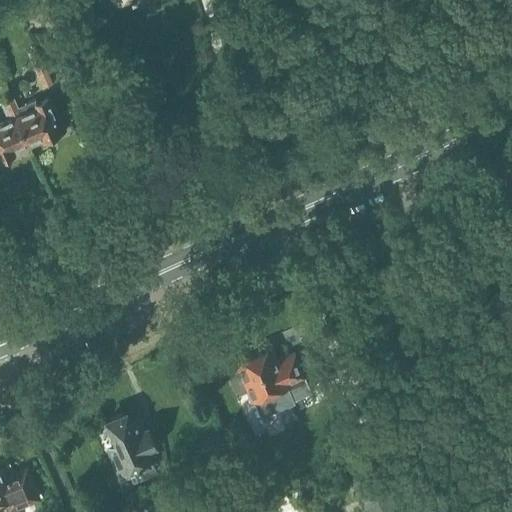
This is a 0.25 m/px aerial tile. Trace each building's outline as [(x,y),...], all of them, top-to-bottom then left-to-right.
[(7,98),(28,144),(42,138),(44,141),(63,130),(49,96),(35,102),(34,99),(18,106),(13,95),(7,98)] [(0,160),(17,153),(15,150),(28,144),(7,98),(0,101),(6,114),(9,112),(11,117),(0,121),(0,160)] [(272,348),(255,355),(238,363),(254,401),(291,385),(291,383),(305,377),(295,352),(277,360),(272,348)] [(129,480),(153,470),(149,461),(151,460),(147,449),(154,446),(147,429),(145,430),(139,415),(129,419),(127,413),(108,421),(116,442),(112,445),(124,474),(127,473),(129,480)] [(0,511),(4,511),(19,506),(38,497),(34,488),(31,482),(26,470),(7,478),(2,466),(0,467),(0,511)] [(352,479),(366,511),(401,511),(381,466),(352,479)] [(249,487),(255,503),(259,511),(285,501),(274,476),(249,487)]
